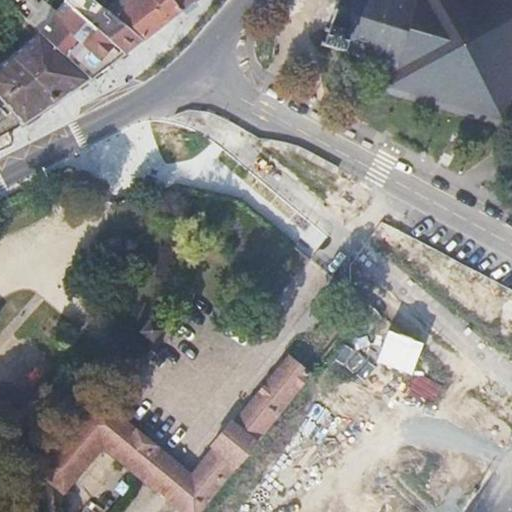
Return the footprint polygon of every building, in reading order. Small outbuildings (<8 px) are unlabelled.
[(109,20),(83,0),(69,0),(38,39),(90,87),(122,65),(139,55),(112,24),(109,20)] [(112,24),(139,55),(181,21),(164,0),(143,0),(141,1),(140,0),(83,0),(109,20),(112,24)] [(164,0),(181,21),(196,11),(186,0),(164,0)] [(186,0),(196,11),(209,0),(186,0)] [(378,93),(505,132),(511,109),(511,0),(317,0),(311,22),(327,27),(326,31),(323,30),(317,49),(339,56),(339,54),(386,69),(378,93)] [(0,68),(0,100),(25,128),(90,87),(38,39),(12,59),(0,68)] [(415,372),(426,340),(390,328),(379,361),(415,372)] [(255,444),(308,379),(285,360),(262,387),(256,395),(231,425),(229,423),(206,451),(208,453),(191,475),(171,458),(161,450),(125,420),(111,409),(96,397),(31,476),(59,500),(99,452),(135,481),(146,490),(165,506),(172,511),(199,511),(232,472),(255,444)]
